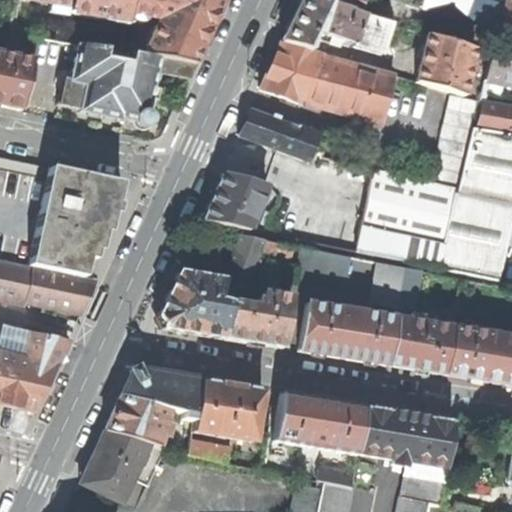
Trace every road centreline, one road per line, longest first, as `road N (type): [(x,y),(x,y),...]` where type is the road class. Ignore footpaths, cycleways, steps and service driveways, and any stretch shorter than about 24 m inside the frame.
road 1 (residential): [(105,345),(511,416)]
road 2 (secondary): [(183,173),(261,0)]
road 3 (secondary): [(105,345),(183,173)]
road 4 (residential): [(183,173),(0,133)]
road 5 (secondary): [(56,455),(105,345)]
